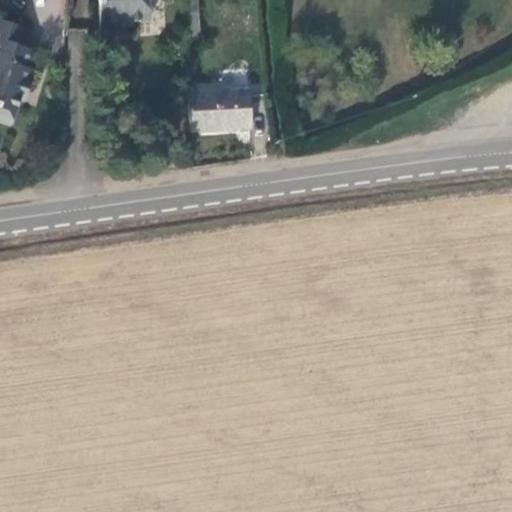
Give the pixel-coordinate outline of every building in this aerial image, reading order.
[(98,0),(100,31),(126,30),(126,25),(133,25),(132,23),(150,22),(149,0),(98,0)] [(183,0),(186,56),(200,55),(197,0),(183,0)] [(0,39),(23,47),(29,30),(0,20),(0,39)] [(0,121),(11,125),(18,102),(23,89),(28,91),(34,71),(31,70),(37,52),(23,47),(0,39),(0,121)] [(23,103),(28,91),(23,89),(18,102),(23,103)] [(188,94),(189,132),(249,129),(247,91),(188,94)]
